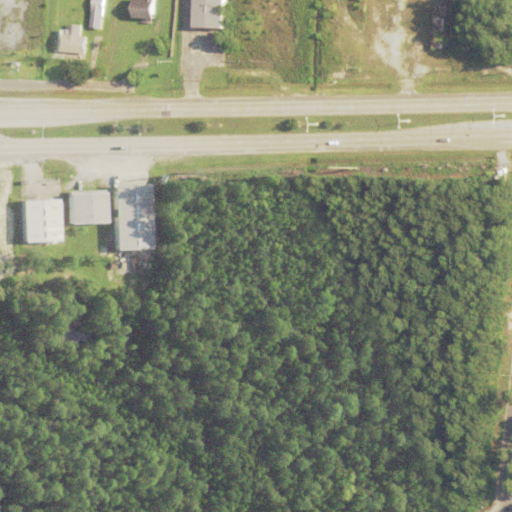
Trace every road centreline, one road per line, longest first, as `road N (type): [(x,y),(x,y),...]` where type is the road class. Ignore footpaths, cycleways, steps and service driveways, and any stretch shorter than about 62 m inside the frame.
road 1 (primary): [(0,148),(511,134)]
road 2 (primary): [(511,103),(0,111)]
